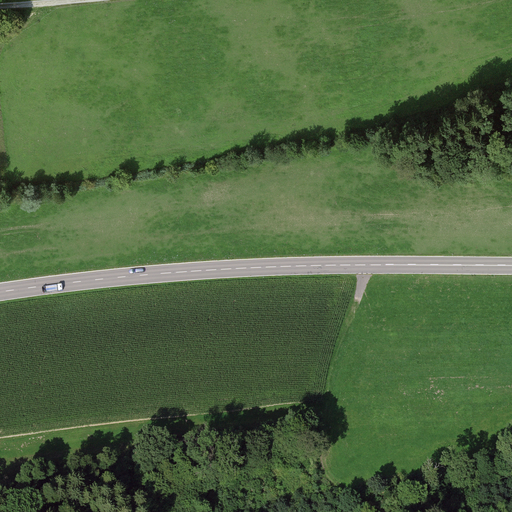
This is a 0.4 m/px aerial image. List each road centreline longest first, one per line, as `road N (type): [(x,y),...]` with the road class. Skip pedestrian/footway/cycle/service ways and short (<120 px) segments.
road 1 (primary): [(0,291),(301,266),(511,265)]
road 2 (track): [(367,266),(327,379),(324,440),(333,483),(380,511)]
